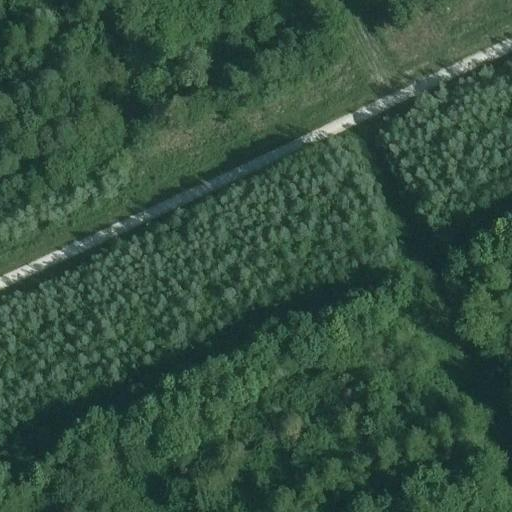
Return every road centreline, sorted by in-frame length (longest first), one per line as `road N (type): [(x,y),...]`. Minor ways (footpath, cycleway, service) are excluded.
road 1 (track): [(511,45),(0,283)]
road 2 (track): [(511,462),(355,118)]
